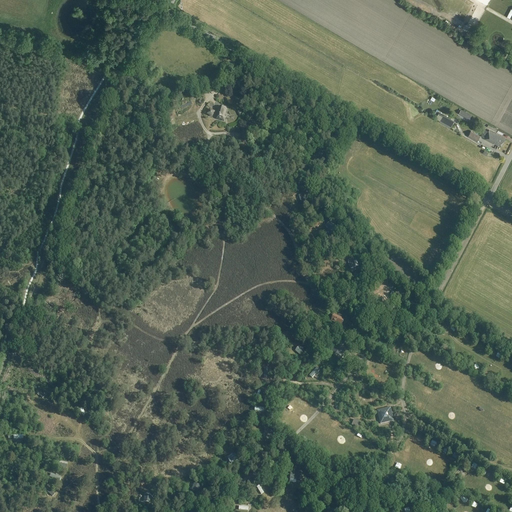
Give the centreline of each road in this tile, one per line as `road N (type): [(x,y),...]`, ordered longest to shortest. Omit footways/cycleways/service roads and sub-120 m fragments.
road 1 (tertiary): [(489,197),(147,0)]
road 2 (track): [(6,359),(112,84),(146,25)]
road 3 (track): [(187,511),(274,460),(382,324)]
road 4 (track): [(415,339),(354,304),(286,280),(251,288),(188,330)]
road 5 (track): [(98,452),(111,418),(99,391),(76,380),(113,283)]
road 6 (track): [(415,339),(403,381),(405,410),(511,470)]
road 7 (track): [(309,284),(290,232),(205,157)]
road 8 (track): [(229,177),(219,275),(188,330)]
road 9 (track): [(38,479),(49,440),(85,444),(96,455),(100,511)]
road 10 (track): [(188,330),(126,440)]
road 11 (track): [(353,511),(366,481),(397,445),(404,405)]
